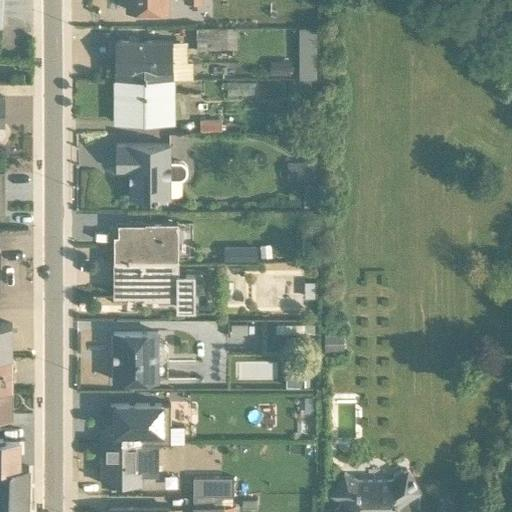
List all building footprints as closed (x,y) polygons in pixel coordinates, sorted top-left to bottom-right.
[(195,18),(195,39),(235,39),(235,18),(195,18)] [(314,62),(314,18),(298,18),(297,69),(313,69),(313,62),(314,62)] [(114,31),(113,71),(191,70),(191,53),(185,52),(185,32),(171,32),(171,30),(114,31)] [(288,52),(268,52),(268,65),(289,65),(288,52)] [(173,70),(112,71),(112,114),(173,114),(173,70)] [(291,71),(291,90),(309,90),(309,71),(291,71)] [(252,73),(226,73),(227,85),(252,85),(252,73)] [(220,111),(199,111),(199,121),(220,121),(220,111)] [(114,134),(114,161),(127,161),(128,188),(170,188),(170,170),(180,170),(185,167),(186,164),(186,158),(182,153),(179,151),(169,151),(169,134),(114,134)] [(312,153),(286,153),(286,170),(313,170),(312,153)] [(303,175),(303,197),(313,197),(313,175),(303,175)] [(191,234),(191,215),(177,214),(177,212),(144,213),(143,214),(117,214),(116,225),(112,226),(112,252),(177,252),(177,235),(191,234)] [(225,242),(225,252),(253,252),(253,242),(225,242)] [(197,282),(206,282),(206,260),(177,260),(177,252),(112,252),(112,287),(143,287),(143,289),(175,289),(176,299),(197,299),(197,282)] [(314,272),(303,272),(303,288),(314,288),(314,272)] [(11,315),(0,314),(0,347),(11,348),(11,315)] [(246,325),(246,315),(230,314),(229,324),(246,325)] [(312,323),(312,314),(274,315),(274,324),(312,323)] [(113,370),(157,370),(157,352),(163,350),(167,345),(167,340),(163,335),(157,333),(157,323),(112,323),(113,370)] [(0,379),(11,379),(11,348),(0,347),(0,379)] [(0,405),(11,406),(11,379),(0,379),(0,405)] [(167,433),(168,394),(109,394),(109,409),(101,410),(101,433),(156,433),(167,433)] [(0,457),(19,457),(20,428),(0,428),(0,457)] [(101,433),(101,474),(141,474),(141,466),(155,466),(156,433),(101,433)] [(0,506),(28,507),(29,457),(19,457),(0,457),(0,506)] [(341,491),(327,505),(334,511),(354,511),(358,509),(388,509),(391,511),(413,511),(422,503),(417,498),(417,484),(421,482),(407,458),(386,470),(357,469),(342,461),(329,484),(341,491)] [(232,511),(233,497),(230,496),(230,486),(192,486),(191,511),(232,511)] [(241,489),(241,501),(257,500),(256,489),(241,489)] [(107,497),(106,511),(181,511),(181,499),(169,499),(169,496),(107,497)]
